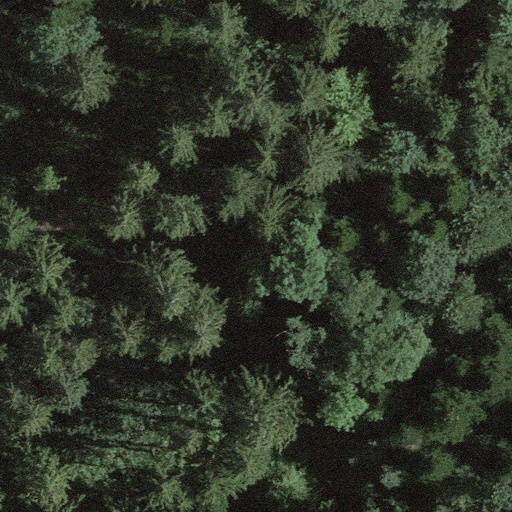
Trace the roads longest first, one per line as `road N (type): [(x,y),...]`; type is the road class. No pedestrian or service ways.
road 1 (track): [(266,511),(265,366),(149,200),(0,209)]
road 2 (track): [(149,200),(409,171),(511,179)]
